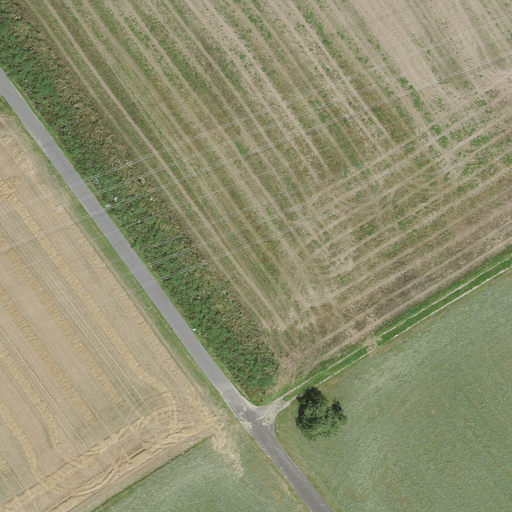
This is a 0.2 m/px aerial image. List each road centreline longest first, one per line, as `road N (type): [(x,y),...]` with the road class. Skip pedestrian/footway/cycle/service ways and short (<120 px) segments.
road 1 (track): [(0,75),(328,511)]
road 2 (track): [(249,416),(511,254)]
